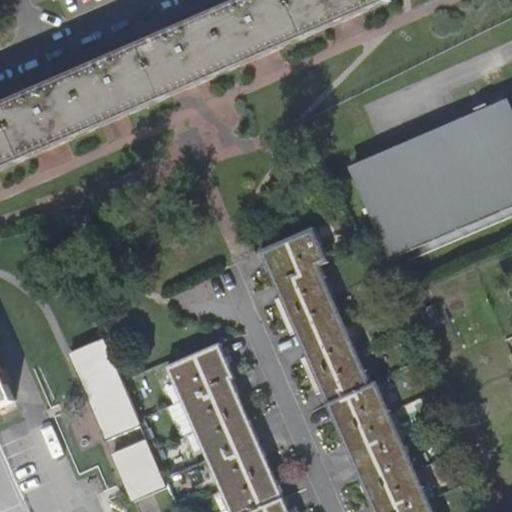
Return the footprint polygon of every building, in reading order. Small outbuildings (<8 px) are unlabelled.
[(0,169),(387,3),(386,0),(252,0),(185,29),(91,70),(29,97),(0,109),(0,169)] [(511,101),(356,167),(393,257),(511,207),(511,101)] [(327,263),(312,229),(258,254),(278,298),(271,302),(287,338),(294,334),(302,356),(296,360),(311,395),(321,391),(337,426),(352,461),(366,492),(374,511),(433,511),(377,382),(371,384),(319,267),(327,263)] [(226,358),(220,346),(164,369),(226,511),(298,511),(298,509),(289,511),(288,511),(272,474),(257,440),(244,409),(230,378),(234,376),(226,358)] [(173,511),(174,511),(104,349),(72,365),(134,511),(173,511)] [(0,369),(0,400),(11,395),(0,369)]
